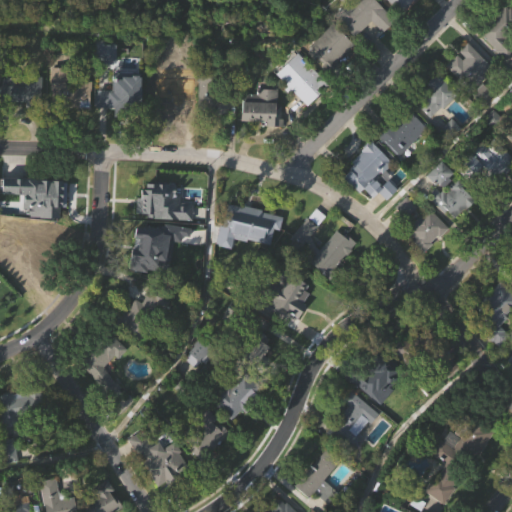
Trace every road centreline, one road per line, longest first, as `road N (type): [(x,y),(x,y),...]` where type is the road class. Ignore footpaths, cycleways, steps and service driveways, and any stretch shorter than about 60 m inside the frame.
road 1 (residential): [(217,511),(250,486),(320,363),(354,321),(449,279),(511,218)]
road 2 (residential): [(511,396),(367,223),(286,175)]
road 3 (residential): [(0,147),(216,159),(286,175)]
road 4 (residential): [(0,352),(37,334),(95,274),(101,151)]
road 5 (residential): [(286,175),(455,0)]
road 6 (residential): [(149,511),(37,334)]
